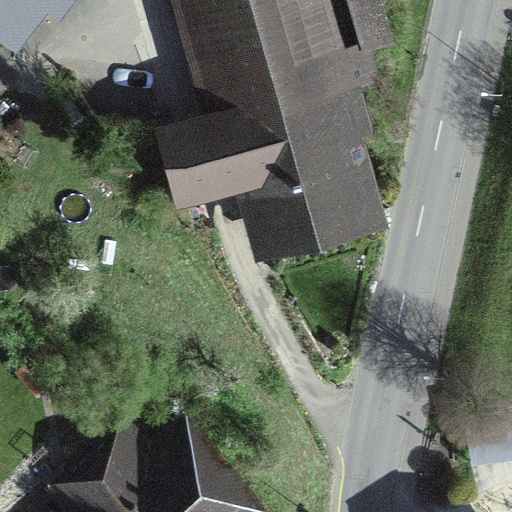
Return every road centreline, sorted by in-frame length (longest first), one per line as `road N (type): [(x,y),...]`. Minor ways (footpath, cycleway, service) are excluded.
road 1 (track): [(151,0),(212,190),(307,416),(366,476)]
road 2 (secondary): [(363,511),(472,0)]
